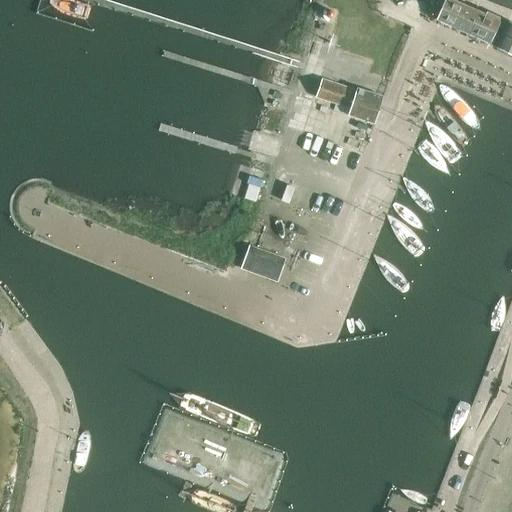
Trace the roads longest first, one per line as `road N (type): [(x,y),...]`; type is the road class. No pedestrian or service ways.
road 1 (residential): [(43,215),(311,316),(420,39),(436,32),(511,65)]
road 2 (residential): [(37,511),(52,408),(0,338)]
